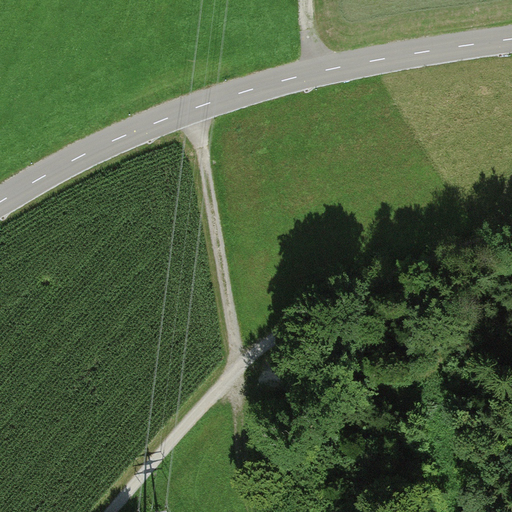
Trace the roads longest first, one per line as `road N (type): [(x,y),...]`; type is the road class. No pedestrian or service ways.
road 1 (tertiary): [(0,203),(102,145),(198,107),(308,73),(511,40)]
road 2 (track): [(113,511),(229,376),(234,355),(418,239),(511,210)]
road 3 (track): [(198,107),(229,376),(257,511)]
